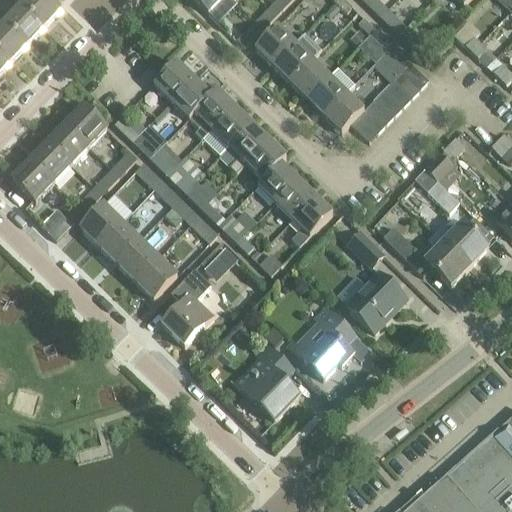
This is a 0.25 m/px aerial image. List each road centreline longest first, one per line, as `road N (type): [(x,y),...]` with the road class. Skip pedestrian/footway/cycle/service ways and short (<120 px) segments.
road 1 (residential): [(483,133),(456,107),(434,102),(364,182),(342,190),(138,0)]
road 2 (residential): [(291,496),(0,218)]
road 3 (tertiary): [(291,496),(511,321)]
road 4 (unknown): [(342,190),(499,330)]
road 5 (residential): [(0,137),(134,0)]
